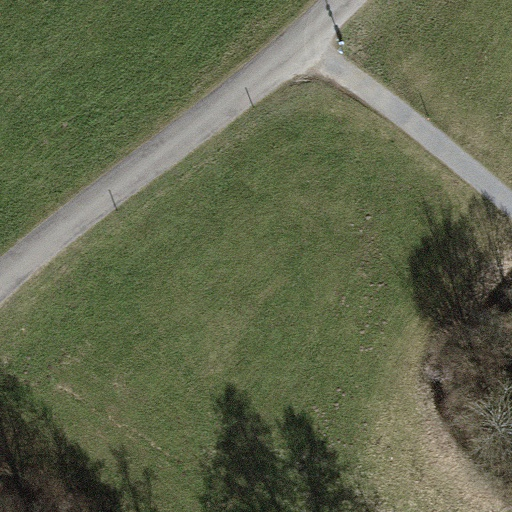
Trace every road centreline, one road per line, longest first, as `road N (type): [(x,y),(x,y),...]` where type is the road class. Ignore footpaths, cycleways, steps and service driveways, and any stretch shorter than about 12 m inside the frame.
road 1 (unclassified): [(0,279),(297,44),(338,0)]
road 2 (track): [(511,206),(351,75),(297,44)]
